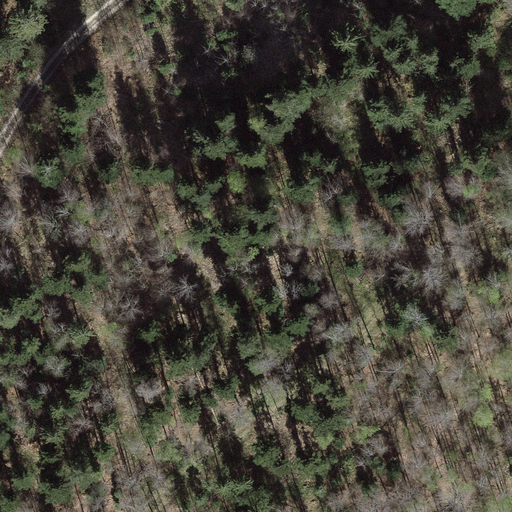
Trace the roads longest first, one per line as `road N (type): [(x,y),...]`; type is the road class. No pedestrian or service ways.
road 1 (track): [(163,511),(241,421),(348,338),(446,277),(511,263)]
road 2 (track): [(0,144),(40,81),(116,0)]
